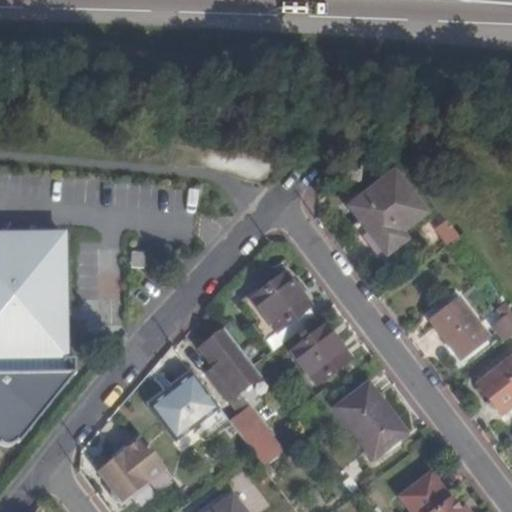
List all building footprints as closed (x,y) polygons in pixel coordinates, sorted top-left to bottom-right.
[(360,162),(343,162),(343,174),(360,174),(360,162)] [(427,214),(393,171),(345,208),(358,224),(384,257),(384,258),(407,241),(402,234),(427,214)] [(442,246),(455,238),(442,215),(429,223),(442,246)] [(376,262),(384,257),(358,224),(352,229),(376,262)] [(75,373),(75,357),(65,357),(64,315),(62,234),(0,235),(0,443),(3,445),(7,445),(10,445),(12,444),(15,441),(17,442),(74,373),(75,373)] [(144,253),(129,254),(129,269),(145,269),(144,253)] [(308,307),(283,276),(245,308),(258,324),(254,328),(266,342),(307,307),(308,307)] [(488,342),(454,297),(424,320),(457,365),(488,342)] [(316,318),(307,307),(266,342),(274,352),(316,318)] [(511,315),(494,329),(504,343),(511,337),(511,315)] [(350,363),(323,328),(290,355),(317,389),(350,363)] [(238,396),(262,379),(254,369),(241,351),(209,375),(237,413),(245,407),(238,396)] [(511,406),(511,360),(479,384),(502,414),(511,406)] [(151,404),(154,409),(197,378),(193,372),(151,404)] [(203,426),(222,411),(197,378),(154,409),(179,443),(203,426)] [(407,434),(370,386),(337,411),(374,460),(407,434)] [(212,436),(231,421),(222,411),(203,426),(212,436)] [(250,411),(233,424),(257,456),(265,468),(282,454),(250,411)] [(160,476),(137,446),(123,457),(122,455),(99,472),(122,505),(160,476)] [(247,511),(258,511),(270,504),(244,470),(226,484),(247,511)] [(360,472),(342,485),(353,499),(370,486),(360,472)] [(460,511),(433,474),(400,497),(410,511),(460,511)] [(246,511),(232,494),(208,511),(246,511)]
